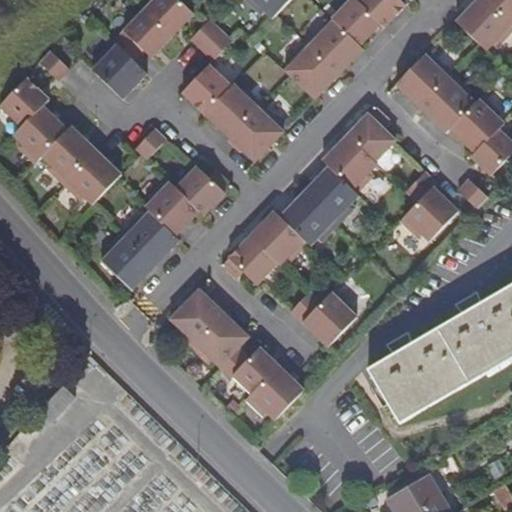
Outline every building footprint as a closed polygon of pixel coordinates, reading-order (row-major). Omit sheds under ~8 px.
[(123,35),(90,70),(121,98),(145,73),(140,69),(192,16),(174,0),(152,0),(120,33),(123,35)] [(249,0),(270,19),(287,0),(249,0)] [(333,19),(286,68),(319,97),(365,48),(362,45),(383,24),(387,27),(408,5),(402,0),(357,0),(358,0),(357,0),(349,0),(332,18),(333,19)] [(511,0),(477,0),(457,21),(488,52),(511,26),(511,0)] [(207,21),(188,42),(212,63),(231,42),(207,21)] [(47,53),(35,66),(54,83),(65,71),(47,53)] [(424,53),(396,84),(450,133),(452,130),(476,152),(473,154),(493,172),(511,150),(511,135),(502,127),(507,121),(482,98),(478,102),(424,53)] [(208,64),(181,91),(257,159),(285,130),(234,84),(232,87),(208,64)] [(22,81),(0,105),(0,111),(17,127),(9,136),(35,159),(36,157),(88,204),(118,171),(68,126),(65,130),(39,107),(45,101),(22,81)] [(272,209),(225,257),(253,286),(302,239),(308,245),(358,193),(350,186),(396,139),(384,127),(391,120),(375,104),(322,158),(329,164),(278,216),(272,209)] [(154,126),(134,147),(145,157),(166,137),(154,126)] [(151,208),(102,258),(131,286),(180,236),(177,233),(200,210),(203,213),(231,184),(219,171),(212,178),(198,164),(176,186),(168,178),(152,195),(156,200),(150,206),(151,208)] [(426,168),(407,189),(418,200),(403,216),(430,241),(461,208),(435,184),(438,180),(426,168)] [(471,175),(460,187),(478,203),(489,192),(471,175)] [(166,319),(274,419),(305,388),(258,344),(245,357),(237,350),(249,336),(196,287),(166,319)] [(511,288),(483,305),(479,298),(481,297),(480,293),(459,305),(461,308),(464,307),(468,313),(414,343),(410,337),(412,336),(410,333),(390,344),(391,347),(394,346),(398,353),(370,369),(390,405),(399,421),(511,357),(511,288)] [(309,290),(292,309),(303,319),(301,321),(328,347),(357,315),(330,291),(321,300),(309,290)] [(452,511),(431,475),(390,498),(397,511),(452,511)] [(511,495),(505,484),(495,490),(506,509),(511,505),(511,495)]
